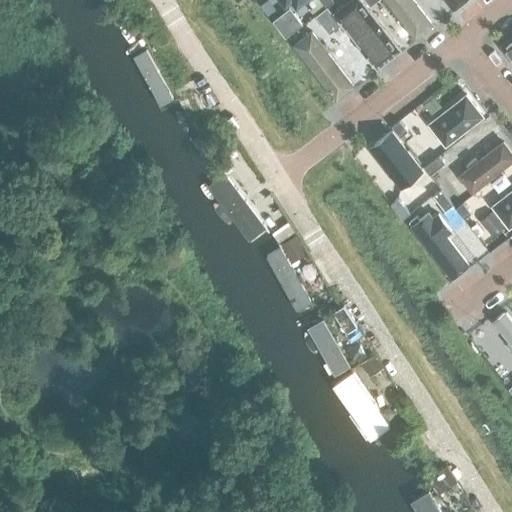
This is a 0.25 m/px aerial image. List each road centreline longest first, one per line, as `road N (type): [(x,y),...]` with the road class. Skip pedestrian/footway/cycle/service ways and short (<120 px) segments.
road 1 (residential): [(491,511),(274,175)]
road 2 (residential): [(274,175),(461,39)]
road 3 (residential): [(274,175),(163,0)]
